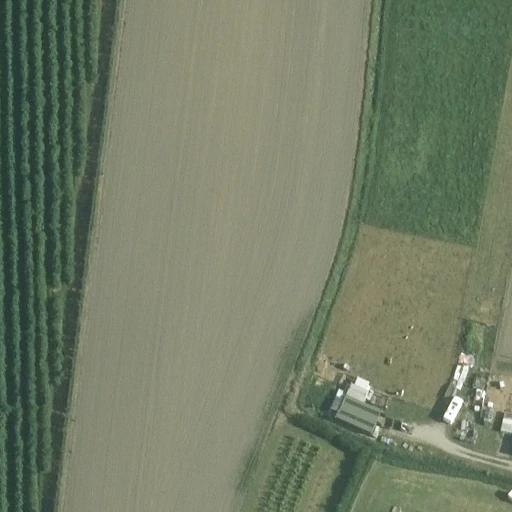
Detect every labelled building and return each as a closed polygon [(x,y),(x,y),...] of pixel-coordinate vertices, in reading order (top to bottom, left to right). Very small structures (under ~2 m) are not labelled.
[(467,390),(485,393),(487,379),(469,376),(467,390)] [(344,395),(362,402),(367,389),(349,382),(344,395)] [(382,415),(362,406),(345,399),(335,421),(372,437),(382,415)] [(510,459),(511,448),(511,440),(508,439),(511,423),(502,421),(498,436),(500,437),(496,457),(510,459)] [(459,443),(474,446),(476,433),(461,431),(459,443)]
